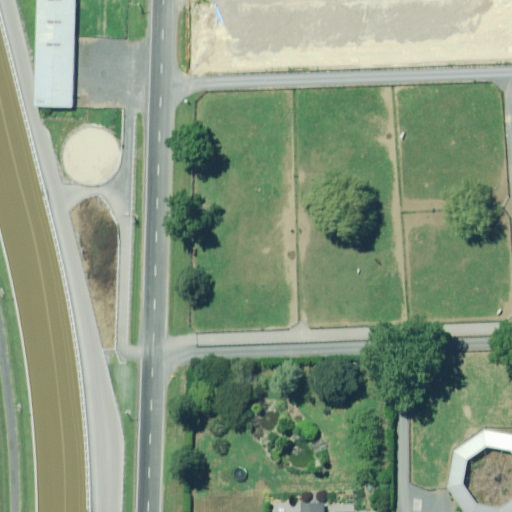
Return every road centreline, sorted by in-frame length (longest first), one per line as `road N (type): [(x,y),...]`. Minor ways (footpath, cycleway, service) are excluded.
road 1 (unclassified): [(165,11),(149,511)]
road 2 (residential): [(165,11),(448,0)]
